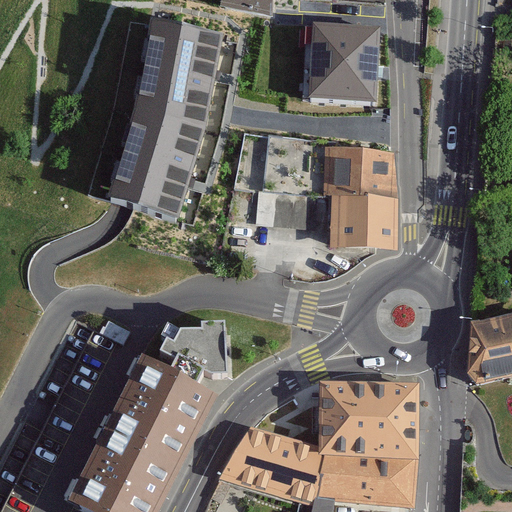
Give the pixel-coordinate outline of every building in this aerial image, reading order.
[(225,0),(224,10),(271,17),(273,0),(225,0)] [(223,44),(153,27),(140,117),(110,207),(180,224),(191,183),(206,131),(223,44)] [(380,34),(313,31),(309,103),(376,106),(380,34)] [(394,159),(332,155),(332,143),(245,139),(235,191),(259,192),(258,226),(315,229),(317,198),(332,199),(332,246),(395,248),(394,159)] [(511,319),(471,329),(469,378),(478,386),(511,378),(511,319)] [(170,379),(144,366),(70,507),(78,511),(159,511),(217,403),(195,391),(203,375),(210,379),(226,378),(225,329),(202,329),(202,337),(181,337),(174,350),(168,347),(162,358),(177,366),(170,379)] [(419,389),(322,388),(320,449),(418,447),(419,389)] [(320,449),(253,430),(225,478),(313,507),(320,449)] [(414,509),(418,447),(320,449),(313,507),(312,511),(331,511),(332,505),(414,509)]
